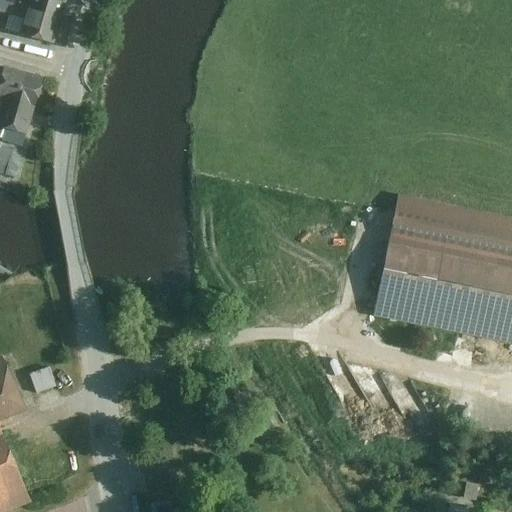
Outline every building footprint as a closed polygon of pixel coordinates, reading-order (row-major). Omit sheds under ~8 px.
[(11,1),(8,0),(0,0),(0,11),(7,14),(11,1)] [(30,0),(29,5),(63,15),(67,0),(30,0)] [(29,5),(21,33),(55,43),(63,15),(29,5)] [(43,78),(6,68),(0,88),(0,130),(27,138),(43,78)] [(13,151),(0,146),(0,173),(5,175),(13,151)] [(511,219),(398,196),(374,318),(511,345),(511,219)] [(0,511),(16,511),(32,505),(0,425),(28,413),(5,357),(0,358),(0,511)] [(51,369),(31,375),(37,394),(57,387),(51,369)]
